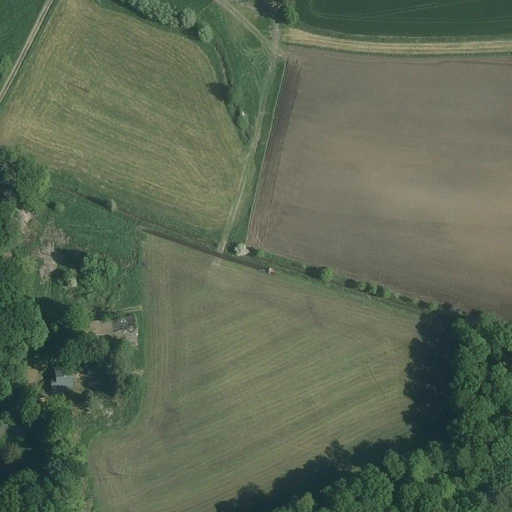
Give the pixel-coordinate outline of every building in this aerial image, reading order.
[(134,319),(85,325),(84,323),(86,323),(85,322),(84,322),(84,321),(79,321),(80,326),(62,328),(61,322),(54,323),(55,331),(58,331),(61,356),(137,346),(134,319)] [(70,363),(61,364),(61,365),(54,366),(55,371),(71,369),(70,363)] [(71,369),(55,371),(56,380),(57,390),(73,388),(71,369)] [(49,410),(43,400),(35,405),(42,415),(49,410)] [(27,423),(0,421),(0,441),(6,442),(6,438),(26,439),(27,423)]
